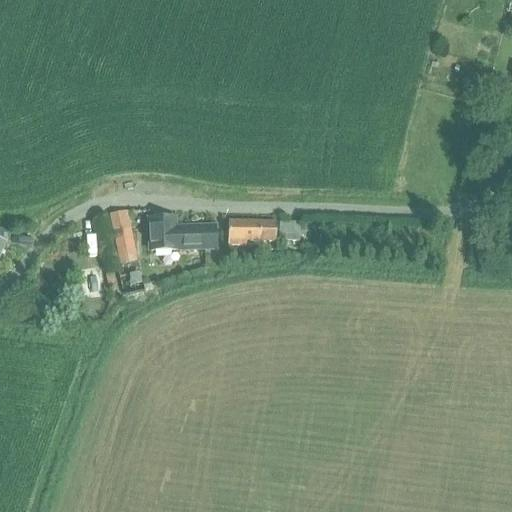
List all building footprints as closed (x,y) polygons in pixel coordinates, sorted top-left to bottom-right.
[(440,64),(432,63),(431,72),(438,73),(440,64)] [(134,262),(128,230),(126,219),(109,222),(117,265),(134,262)] [(172,230),(172,219),(147,219),(148,252),(172,252),(214,251),(213,229),(172,230)] [(229,224),(228,224),(228,242),(228,246),(245,246),(245,242),(274,242),(274,225),(274,224),(229,224)] [(298,224),(278,224),(278,241),(298,241),(298,232),(298,226),(298,224)] [(314,224),(298,224),(298,226),(298,232),(314,232),(314,227),(314,224)] [(139,270),(126,273),(128,287),(142,285),(139,270)] [(100,280),(90,281),(91,291),(101,290),(100,280)]
